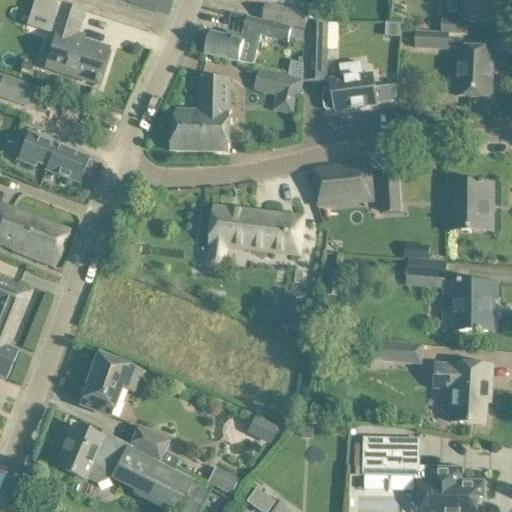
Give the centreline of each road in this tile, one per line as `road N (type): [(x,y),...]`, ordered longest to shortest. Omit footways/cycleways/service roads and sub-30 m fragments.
road 1 (residential): [(120,169),(174,179),(250,173),(344,150),(511,134)]
road 2 (residential): [(0,492),(120,169)]
road 3 (residential): [(120,169),(192,0)]
